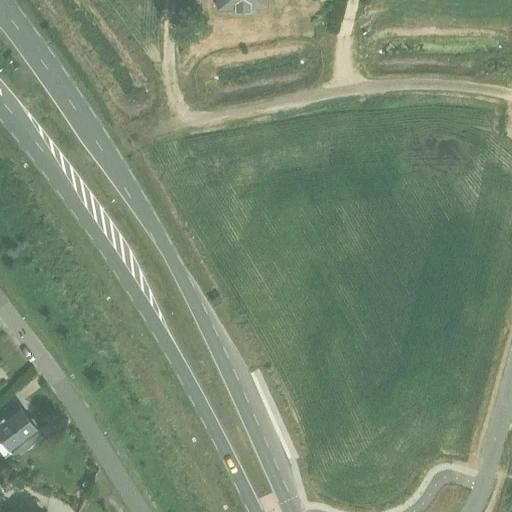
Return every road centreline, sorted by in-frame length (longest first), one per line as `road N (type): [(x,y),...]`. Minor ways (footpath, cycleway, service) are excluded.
road 1 (primary): [(290,511),(151,222),(0,7)]
road 2 (primary): [(0,103),(159,332),(254,511)]
road 3 (unclassified): [(511,95),(449,84),(370,86),(152,129)]
road 4 (unclassified): [(0,302),(142,511)]
road 5 (unclassified): [(511,380),(470,511)]
